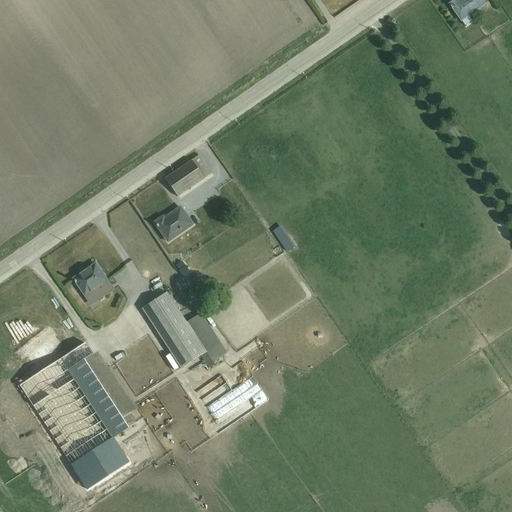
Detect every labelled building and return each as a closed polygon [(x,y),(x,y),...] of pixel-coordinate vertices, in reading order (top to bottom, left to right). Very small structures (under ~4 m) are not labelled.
[(458,0),(454,0),(449,4),(461,22),(486,5),(482,0),(462,0),(460,2),(458,0)] [(397,26),(391,17),(386,20),(392,29),(397,26)] [(199,155),(165,179),(178,197),(211,174),(199,155)] [(163,217),(155,223),(169,243),(193,226),(180,208),(164,219),(163,217)] [(275,225),(267,231),(283,252),(292,246),(275,225)] [(181,261),(176,266),(180,271),(179,271),(184,279),(190,274),(181,261)] [(95,264),(73,279),(74,281),(74,282),(91,306),(114,291),(95,264)] [(167,292),(142,308),(181,369),(186,366),(201,356),(208,366),(227,354),(201,313),(186,323),(167,292)] [(237,356),(254,343),(250,338),(234,350),(237,356)] [(108,429),(131,414),(138,409),(111,367),(109,368),(98,352),(69,371),(108,429)] [(202,406),(227,390),(217,374),(192,390),(196,396),(202,406)] [(131,414),(108,429),(114,438),(137,423),(131,414)] [(100,491),(115,483),(108,471),(117,466),(119,469),(123,467),(112,448),(84,463),(100,491)]
